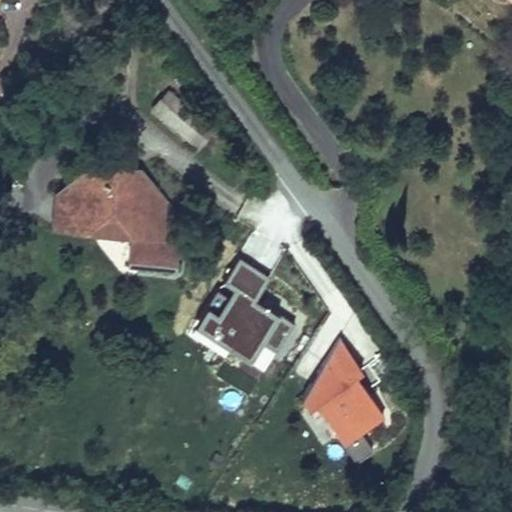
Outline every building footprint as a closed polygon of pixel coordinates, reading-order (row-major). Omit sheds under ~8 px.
[(491,0),(503,9),(509,0),(491,0)] [(201,114),(161,77),(144,94),(185,131),(201,114)] [(128,226),(128,261),(173,263),(176,223),(158,222),(151,213),(165,202),(136,163),(119,176),(109,164),(96,175),(85,162),(52,188),(74,216),(128,226)] [(267,279),(238,259),(223,282),(232,291),(215,320),(207,313),(195,327),(246,358),(258,343),(275,351),(289,325),(250,304),(267,279)] [(315,408),(342,446),(380,416),(352,380),(359,375),(339,336),(299,403),(304,413),(315,408)] [(354,461),(370,453),(362,437),(346,445),(354,461)]
